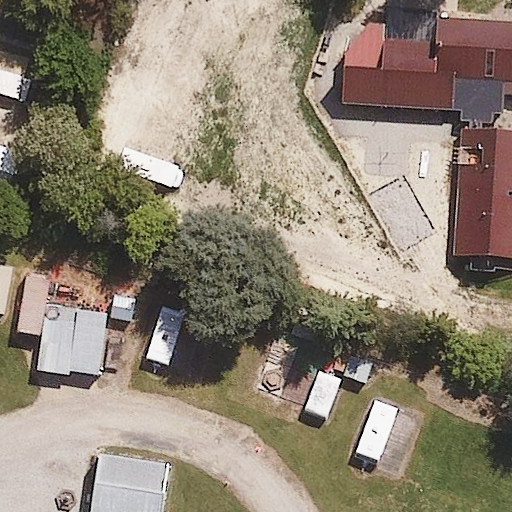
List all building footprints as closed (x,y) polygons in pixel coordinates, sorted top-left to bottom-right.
[(453,97),(454,68),(511,70),(511,10),(354,5),(351,93),(453,97)] [(0,25),(0,88),(17,97),(42,46),(0,25)] [(511,117),(461,115),(454,248),(511,251),(511,117)] [(40,131),(0,118),(0,170),(25,178),(40,131)] [(112,302),(45,297),(47,261),(17,259),(13,323),(41,324),(38,359),(108,364),(112,302)] [(217,320),(167,293),(138,346),(188,373),(217,320)] [(289,372),(254,370),(250,416),(286,419),(289,372)] [(406,400),(379,391),(359,447),(385,457),(406,400)] [(103,511),(161,511),(172,456),(99,443),(87,509),(103,511)]
